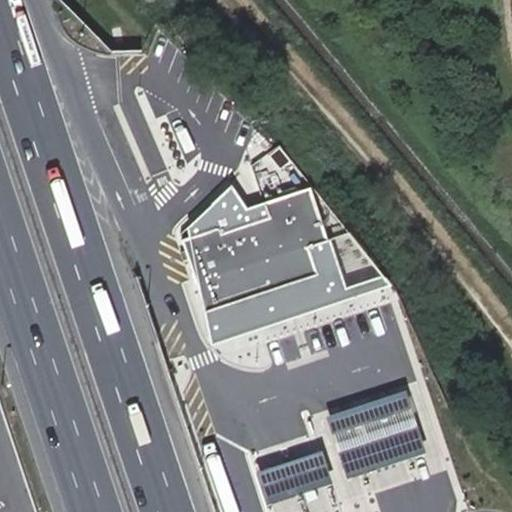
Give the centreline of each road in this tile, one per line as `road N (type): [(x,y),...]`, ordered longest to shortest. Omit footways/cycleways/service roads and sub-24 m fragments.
road 1 (trunk): [(167,511),(0,9)]
road 2 (trunk): [(0,230),(94,511)]
